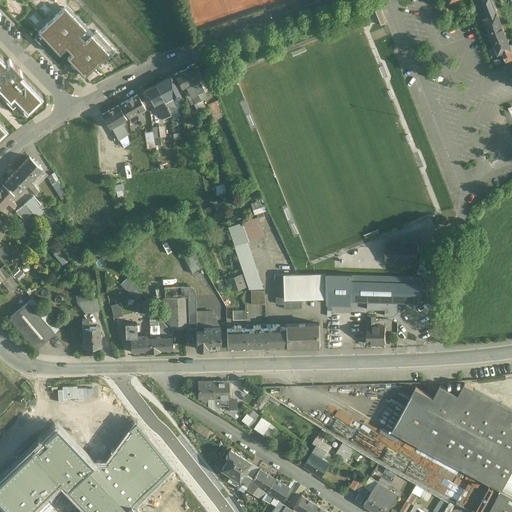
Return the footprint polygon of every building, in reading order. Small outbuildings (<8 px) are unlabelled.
[(511,43),(509,44),(490,0),(481,0),(488,16),(485,18),(498,53),(502,51),(506,61),(511,58),(511,43)] [(447,7),(441,9),(443,15),(449,13),(447,7)] [(60,9),(38,32),(58,52),(63,47),(70,54),(66,58),(83,75),(105,53),(88,36),(82,42),(75,36),(81,30),(60,9)] [(381,9),(375,11),(381,25),(387,23),(381,9)] [(4,58),(0,53),(0,91),(10,101),(13,97),(24,108),(40,92),(17,70),(18,68),(6,56),(4,58)] [(194,64),(184,69),(197,93),(203,90),(197,80),(202,78),(194,64)] [(197,93),(184,69),(174,74),(182,88),(185,86),(191,96),(197,93)] [(170,76),(155,84),(163,99),(172,94),(174,98),(180,95),(179,94),(170,76)] [(155,84),(142,91),(146,99),(147,99),(149,102),(151,101),(153,104),(154,104),(162,119),(170,114),(164,103),(162,99),(163,99),(155,84)] [(203,90),(197,93),(201,100),(207,97),(203,90)] [(197,93),(191,96),(195,103),(201,100),(197,93)] [(136,94),(120,104),(128,117),(132,115),(139,111),(144,108),(136,94)] [(163,99),(162,99),(164,103),(171,99),(172,100),(174,98),(172,94),(163,99)] [(171,99),(164,103),(170,112),(177,109),(172,100),(171,99)] [(224,115),(218,100),(207,105),(214,120),(224,115)] [(0,102),(0,115),(10,126),(17,120),(0,102)] [(118,105),(102,114),(110,128),(121,122),(126,119),(118,105)] [(145,120),(139,111),(132,115),(137,124),(145,120)] [(121,122),(112,127),(118,138),(119,138),(125,135),(125,134),(121,126),(122,125),(121,122)] [(152,131),(144,132),(147,148),(155,146),(154,145),(153,138),(152,131)] [(42,168),(29,156),(17,168),(30,180),(34,176),(38,173),(42,168)] [(49,171),(43,166),(42,168),(38,173),(41,176),(42,177),(49,171)] [(30,180),(17,168),(5,181),(19,193),(27,184),(30,180)] [(39,191),(30,180),(27,184),(35,194),(39,191)] [(2,185),(0,187),(0,208),(1,210),(5,206),(10,200),(14,196),(2,185)] [(41,205),(34,196),(25,204),(33,213),(36,209),(41,205)] [(261,197),(255,199),(256,202),(251,203),(255,213),(265,210),(261,197)] [(10,200),(5,206),(11,212),(17,206),(10,200)] [(33,213),(25,204),(16,211),(24,220),(33,213)] [(393,221),(399,240),(448,225),(442,206),(393,221)] [(257,216),(241,221),(248,240),(248,241),(263,235),(257,216)] [(241,221),(227,226),(234,244),(248,240),(241,221)] [(263,288),(247,241),(248,241),(248,240),(234,244),(249,288),(265,288),(264,288),(263,288)] [(416,243),(402,243),(402,246),(386,245),(386,261),(416,262),(416,243)] [(63,265),(70,259),(60,247),(53,254),(63,265)] [(110,248),(106,251),(111,257),(115,254),(110,248)] [(198,269),(190,252),(183,255),(191,273),(198,269)] [(334,270),(334,257),(313,258),(313,271),(334,270)] [(12,274),(5,265),(0,268),(0,270),(7,279),(12,274)] [(12,274),(7,279),(0,270),(0,279),(2,282),(10,291),(19,283),(12,274)] [(326,273),(283,274),(283,298),(301,297),(326,297),(326,273)] [(283,274),(275,275),(276,288),(277,288),(277,302),(278,304),(284,304),(283,298),(283,274)] [(239,276),(228,280),(231,289),(244,288),(239,276)] [(127,278),(121,283),(138,298),(143,293),(127,278)] [(422,282),(352,280),(351,300),(421,302),(422,282)] [(264,290),(251,291),(251,305),(265,304),(264,290)] [(301,297),(283,298),(284,304),(284,308),(301,308),(301,297)] [(59,329),(32,298),(9,317),(36,349),(59,329)] [(97,298),(77,302),(86,313),(99,310),(97,298)] [(120,302),(111,304),(114,317),(123,315),(120,302)] [(245,310),(232,310),(233,320),(246,319),(245,310)] [(377,324),(377,316),(374,316),(368,316),(368,343),(386,343),(386,324),(377,324)] [(158,317),(149,317),(150,325),(158,325),(159,325),(158,318),(158,317)] [(169,326),(161,320),(160,320),(159,317),(158,318),(159,325),(158,325),(159,334),(160,334),(169,333),(169,326)] [(137,322),(125,323),(126,337),(130,337),(130,336),(138,335),(137,322)] [(320,323),(284,324),(284,327),(285,345),(321,344),(320,323)] [(279,324),(271,324),(272,327),(265,327),(266,346),(285,345),(284,327),(279,327),(279,324)] [(260,325),(253,325),(253,328),(246,328),(247,346),(266,346),(265,327),(260,327),(260,325)] [(219,326),(203,326),(203,329),(195,329),(196,347),(207,347),(206,344),(220,343),(219,326)] [(241,326),(233,326),(233,328),(227,328),(227,347),(247,346),(246,328),(241,328),(241,326)] [(89,327),(83,327),(83,346),(100,345),(100,327),(89,327)] [(152,331),(146,332),(147,335),(143,335),(144,351),(154,350),(154,341),(160,341),(160,334),(159,334),(153,334),(152,331)] [(169,333),(160,334),(160,341),(154,341),(154,350),(173,349),(172,333),(169,333)] [(138,335),(130,336),(130,337),(131,351),(144,351),(143,335),(138,335)] [(511,379),(492,383),(493,395),(511,392),(511,379)] [(213,398),(213,381),(198,381),(198,398),(202,398),(202,400),(204,400),(204,402),(208,402),(208,406),(220,413),(222,410),(220,408),(214,404),(213,398)] [(229,381),(213,381),(213,398),(219,398),(219,406),(221,406),(228,406),(228,398),(229,398),(229,381)] [(511,408),(474,388),(465,383),(458,395),(441,385),(440,384),(434,396),(416,386),(392,429),(492,483),(501,488),(511,468),(511,408)] [(253,418),(246,413),(241,420),(248,425),(253,418)] [(97,463),(56,420),(0,474),(0,506),(5,511),(36,511),(34,509),(60,484),(86,511),(143,511),(136,504),(176,466),(136,417),(102,463),(97,463)] [(213,432),(190,417),(188,420),(193,424),(191,427),(209,439),(211,435),(213,432)] [(270,423),(261,417),(253,428),(263,434),(270,423)] [(188,420),(186,419),(183,423),(189,427),(192,423),(188,420)] [(346,460),(354,447),(344,441),(337,455),(346,460)] [(319,442),(317,446),(304,465),(311,470),(310,472),(313,473),(314,471),(321,476),(329,462),(322,458),(326,451),(321,448),(323,445),(319,442)] [(249,462),(230,450),(225,457),(228,459),(221,468),(231,475),(227,481),(238,487),(242,481),(247,485),(250,480),(252,477),(245,473),(249,468),(246,467),(249,462)] [(258,468),(249,462),(246,467),(249,468),(245,473),(252,477),(258,468)] [(511,468),(501,488),(501,489),(511,494),(511,468)] [(274,478),(260,469),(252,481),(258,485),(264,489),(266,491),(274,478)] [(365,483),(355,477),(350,486),(359,492),(361,490),(365,483)] [(288,487),(274,478),(266,491),(269,492),(272,494),(280,500),(288,487)] [(252,481),(250,480),(247,485),(245,487),(245,488),(253,493),(258,485),(252,481)] [(238,487),(238,488),(243,491),(245,488),(245,487),(247,485),(242,481),(238,487)] [(387,489),(377,482),(364,503),(374,510),(387,489)] [(511,511),(511,494),(501,489),(501,488),(488,511),(511,511)] [(264,489),(261,495),(259,493),(257,496),(264,500),(269,492),(266,491),(264,489)] [(387,489),(374,510),(377,511),(386,511),(397,495),(387,489)] [(367,494),(361,490),(356,498),(362,502),(367,494)] [(412,491),(400,510),(403,511),(405,511),(417,494),(412,491)] [(269,492),(264,500),(267,502),(272,494),(269,492)] [(311,511),(316,504),(301,495),(293,508),(298,511),(297,511),(311,511)] [(443,499),(434,511),(442,511),(448,502),(443,499)] [(280,511),(285,505),(279,501),(271,511),(280,511)]
